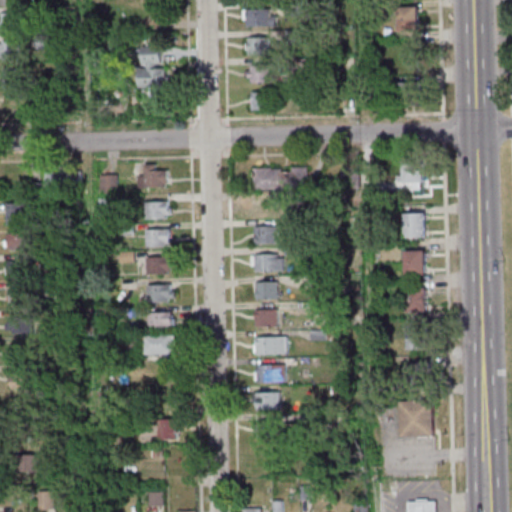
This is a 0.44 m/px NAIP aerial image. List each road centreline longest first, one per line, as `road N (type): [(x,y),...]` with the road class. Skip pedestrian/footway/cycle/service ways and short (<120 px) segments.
road 1 (residential): [(217,511),(202,0)]
road 2 (secondary): [(486,510),(471,0)]
road 3 (residential): [(511,128),(207,139)]
road 4 (residential): [(207,139),(0,143)]
